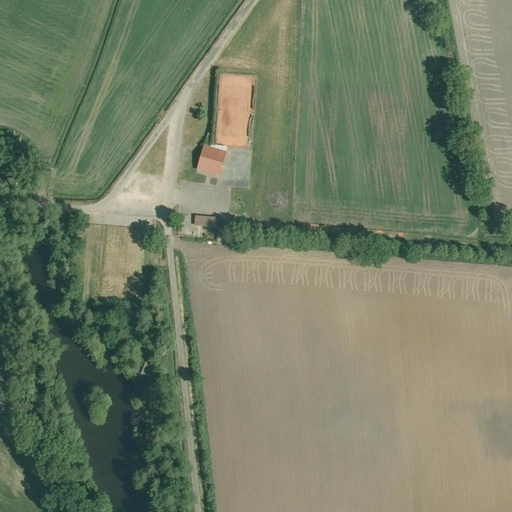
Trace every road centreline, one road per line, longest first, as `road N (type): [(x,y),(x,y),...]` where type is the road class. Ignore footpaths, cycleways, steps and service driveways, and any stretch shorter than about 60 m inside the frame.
road 1 (unclassified): [(197,511),(166,218)]
road 2 (unclassified): [(177,106),(100,213)]
road 3 (unclassified): [(252,0),(177,106)]
